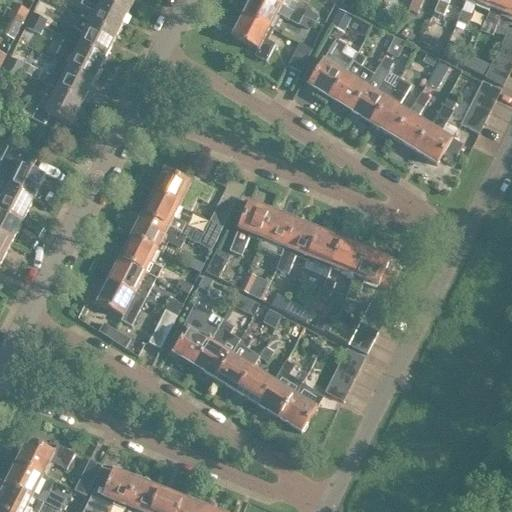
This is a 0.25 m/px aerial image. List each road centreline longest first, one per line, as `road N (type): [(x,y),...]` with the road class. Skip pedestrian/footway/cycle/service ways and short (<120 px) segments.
road 1 (residential): [(417,207),(353,197),(132,105)]
road 2 (residential): [(417,207),(163,44)]
road 3 (residential): [(0,369),(132,105)]
road 4 (residential): [(334,502),(340,474),(463,238)]
